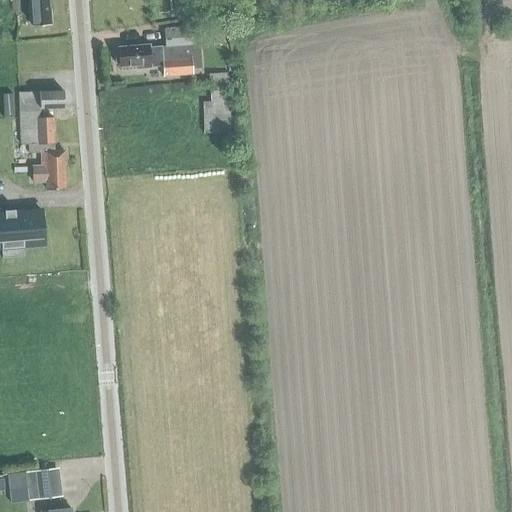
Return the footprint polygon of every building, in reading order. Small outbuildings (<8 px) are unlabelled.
[(31,16),(32,27),(49,26),(47,4),(51,4),(50,0),(26,0),(28,16),(31,16)] [(165,48),(160,48),(147,49),(147,48),(116,50),(116,54),(113,54),(114,67),(118,67),(118,70),(133,69),(133,71),(150,69),(150,68),(161,67),(162,78),(191,75),(191,70),(201,69),(199,45),(196,46),(195,27),(163,30),(165,48)] [(213,28),(208,42),(220,46),(223,37),(222,31),(213,28)] [(208,75),(208,86),(227,85),(227,74),(208,75)] [(209,103),(202,103),(203,135),(229,134),(227,85),(208,86),(209,103)] [(62,92),(39,93),(39,110),(63,109),(62,92)] [(39,121),(39,110),(39,93),(18,93),(20,147),(28,147),(28,156),(39,155),(39,172),(32,172),(33,187),(45,186),(45,193),(65,192),(63,155),(53,155),(52,121),(39,121)] [(0,211),(0,249),(1,249),(2,258),(23,257),(23,247),(43,246),(40,210),(14,212),(14,210),(13,211),(13,213),(9,213),(5,213),(5,211),(4,211),(4,213),(0,213),(0,211)] [(34,472),(38,501),(60,498),(56,469),(34,472)] [(34,474),(6,478),(9,504),(37,500),(34,474)]
